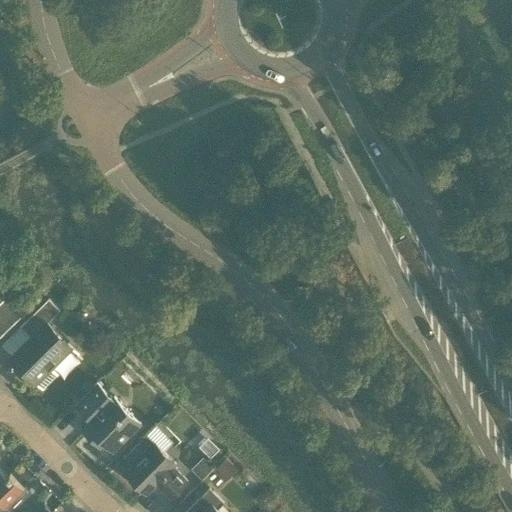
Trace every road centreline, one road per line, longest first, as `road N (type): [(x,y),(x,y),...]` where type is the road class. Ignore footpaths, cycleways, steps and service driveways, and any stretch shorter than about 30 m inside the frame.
road 1 (tertiary): [(86,125),(144,207),(222,260),(282,328),(390,511)]
road 2 (primary): [(292,76),(511,490)]
road 3 (primary): [(511,399),(325,57)]
road 4 (residential): [(107,511),(0,411)]
road 5 (tertiary): [(41,0),(42,21),(86,125)]
